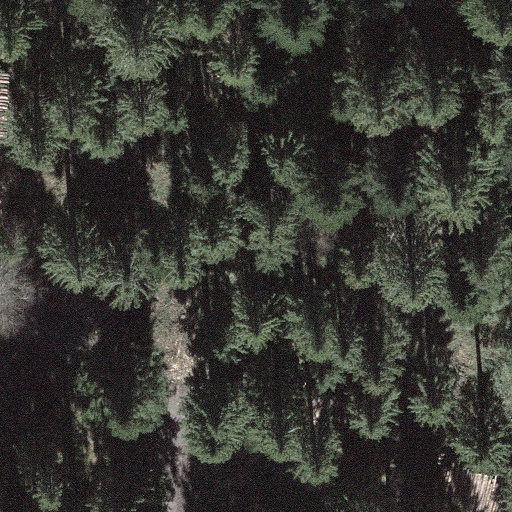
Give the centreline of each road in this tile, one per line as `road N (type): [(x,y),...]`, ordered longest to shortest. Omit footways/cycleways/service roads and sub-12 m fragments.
road 1 (track): [(0,278),(22,303),(161,384)]
road 2 (track): [(161,384),(168,511)]
